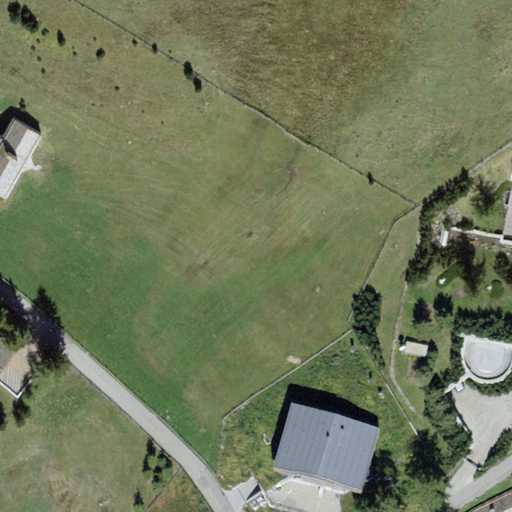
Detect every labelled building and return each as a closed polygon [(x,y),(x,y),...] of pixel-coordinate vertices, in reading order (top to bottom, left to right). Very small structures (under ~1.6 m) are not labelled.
[(50,135),(13,116),(0,140),(0,182),(20,193),(50,135)] [(511,179),(511,180),(447,227),(443,248),(419,244),(408,326),(405,342),(403,354),(433,402),(442,395),(454,387),(470,377),(463,368),(462,358),(466,337),(511,346),(511,179)] [(0,375),(18,351),(0,337),(0,375)] [(291,409),(273,474),(362,499),(380,434),(291,409)] [(511,511),(511,498),(484,511),(511,511)]
